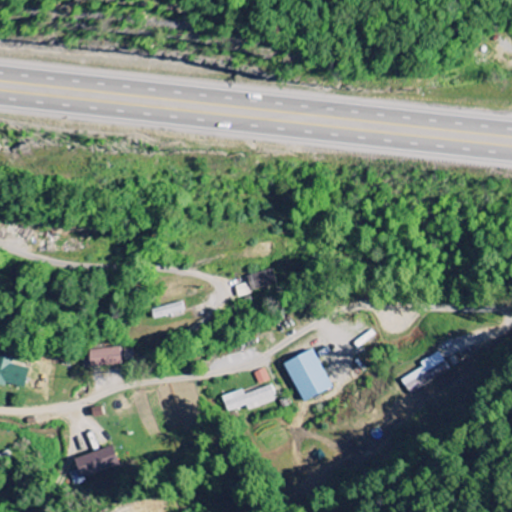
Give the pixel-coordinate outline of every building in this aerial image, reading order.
[(277,285),(274,270),(248,275),(250,283),(236,286),(238,298),(252,295),(251,291),(277,285)] [(184,311),(181,302),(152,311),(154,320),(184,311)] [(282,363),(302,403),(331,388),(311,348),(282,363)] [(84,367),(121,365),(121,349),(83,351),(84,367)] [(409,395),(449,371),(438,352),(419,363),(422,367),(400,380),(409,395)] [(0,383),(23,389),(28,369),(11,364),(12,358),(0,354),(0,383)] [(258,385),(269,382),(265,369),(254,372),(258,385)] [(275,402),(270,386),(244,394),(243,390),(222,397),(228,413),(246,407),(248,411),(275,402)] [(72,461),(81,481),(120,465),(111,445),(72,461)]
